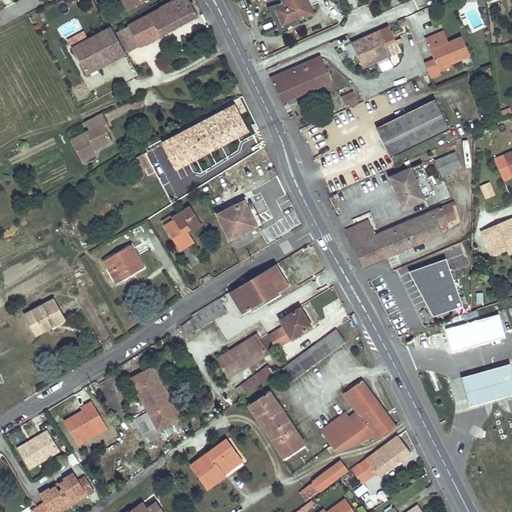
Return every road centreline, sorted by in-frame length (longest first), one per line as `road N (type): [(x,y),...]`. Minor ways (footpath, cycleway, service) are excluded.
road 1 (residential): [(317,227),(0,429)]
road 2 (secondary): [(468,511),(317,227)]
road 3 (secondary): [(317,227),(250,67)]
road 4 (residential): [(250,67),(406,6)]
